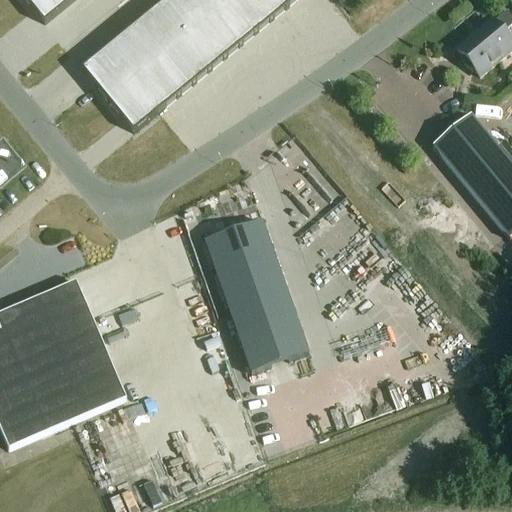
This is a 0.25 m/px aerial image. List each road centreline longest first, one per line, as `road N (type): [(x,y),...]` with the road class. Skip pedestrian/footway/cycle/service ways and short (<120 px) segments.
road 1 (unclassified): [(77,171),(100,200),(134,205),(433,0)]
road 2 (unclassified): [(77,171),(0,76)]
